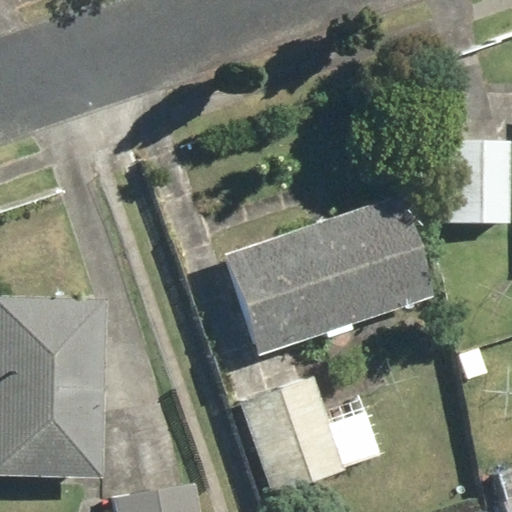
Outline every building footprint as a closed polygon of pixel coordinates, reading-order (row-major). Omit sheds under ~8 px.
[(442,220),(500,221),(501,140),(443,140),(442,220)] [(216,252),(250,354),(428,296),(394,193),(216,252)] [(98,300),(0,298),(0,475),(96,476),(98,300)] [(307,378),(234,403),(265,493),(375,456),(354,397),(318,410),(307,378)] [(511,511),(511,460),(487,469),(501,511),(511,511)] [(194,511),(190,484),(111,498),(113,511),(194,511)]
